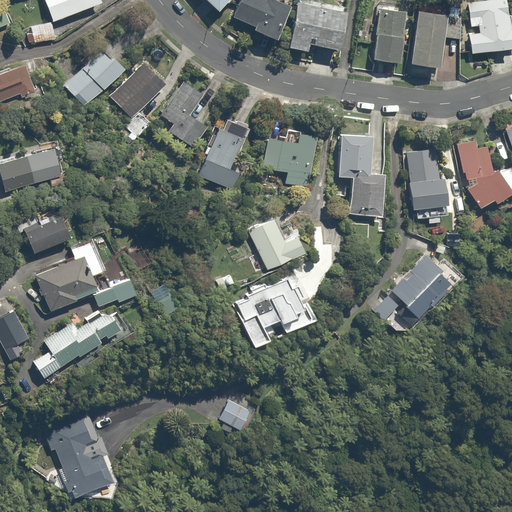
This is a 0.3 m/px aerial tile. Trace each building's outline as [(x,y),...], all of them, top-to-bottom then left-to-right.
[(0,0),(0,24),(8,21),(0,0)] [(41,0),(49,19),(93,0),(41,0)] [(270,36),(285,4),(276,0),(232,0),(225,16),(270,36)] [(336,9),(294,0),(293,0),(285,44),(304,48),(305,41),(328,46),(336,9)] [(505,20),(501,0),(463,0),(469,26),(474,25),(476,32),(466,34),(469,53),(511,45),(511,41),(508,19),(505,20)] [(444,9),(411,6),(405,59),(433,62),(436,35),(457,37),(459,17),(443,16),(444,9)] [(400,9),(372,7),(367,56),(395,59),(400,9)] [(52,35),(47,20),(29,26),(34,41),(52,35)] [(86,105),(118,64),(92,44),(60,85),(86,105)] [(17,58),(0,65),(0,97),(16,91),(20,100),(33,94),(17,58)] [(160,78),(141,60),(109,97),(128,114),(160,78)] [(200,93),(182,80),(157,114),(167,121),(163,128),(185,143),(199,123),(186,113),(200,93)] [(237,131),(211,122),(193,175),(228,187),(233,171),(225,168),(237,131)] [(511,126),(504,129),(509,146),(503,147),(507,160),(511,158),(511,126)] [(363,132),(332,131),(331,174),(344,174),(344,214),(375,215),(375,173),(363,173),(363,132)] [(294,137),(264,136),(262,166),(283,168),(282,185),(309,187),(312,133),(294,132),(294,137)] [(475,207),(499,192),(502,196),(511,189),(511,176),(505,165),(495,172),(491,167),(487,170),(479,136),(451,142),(462,186),(475,207)] [(406,207),(412,207),(414,218),(440,214),(438,199),(430,145),(402,149),(406,180),(402,180),(406,207)] [(35,149),(0,158),(0,180),(3,191),(59,176),(53,154),(38,158),(35,149)] [(279,240),(265,213),(242,225),(265,269),(300,251),(291,234),(279,240)] [(55,214),(18,229),(27,252),(64,237),(55,214)] [(71,255),(32,273),(48,308),(93,288),(86,272),(103,265),(89,236),(66,246),(71,255)] [(411,313),(442,278),(418,257),(387,291),(411,313)] [(237,313),(233,315),(245,343),(263,336),(258,325),(276,318),(281,331),(311,318),(291,271),(281,275),(243,291),(245,297),(233,302),(237,313)] [(134,293),(126,276),(90,294),(96,305),(113,297),(116,302),(134,293)] [(70,321),(41,339),(47,349),(29,360),(39,376),(98,340),(96,336),(100,334),(102,337),(116,329),(103,307),(73,326),(70,321)] [(0,318),(0,346),(6,359),(18,353),(0,318)] [(246,408),(224,397),(215,417),(237,428),(246,408)] [(80,412),(42,425),(50,449),(52,449),(67,496),(108,483),(97,451),(82,457),(77,442),(89,438),(80,412)]
